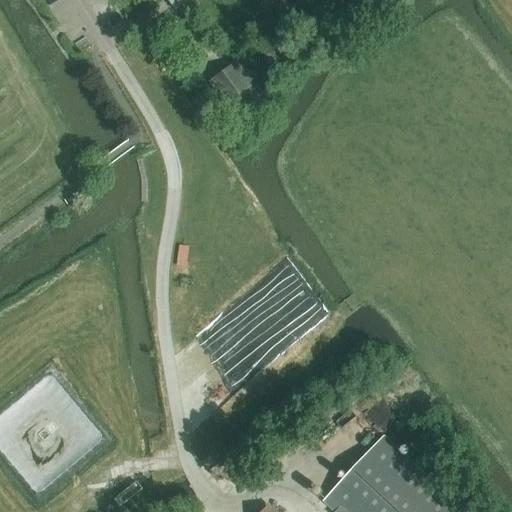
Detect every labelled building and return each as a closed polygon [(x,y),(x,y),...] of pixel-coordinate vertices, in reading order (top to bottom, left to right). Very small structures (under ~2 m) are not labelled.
[(168,0),(176,10),(188,0),(168,0)] [(279,20),(271,10),(262,18),(269,28),(279,20)] [(244,58),(236,64),(212,82),(236,115),(260,97),(268,91),(244,58)] [(217,232),(219,221),(198,216),(195,228),(217,232)] [(459,511),(383,440),(325,502),(335,511),(459,511)]
